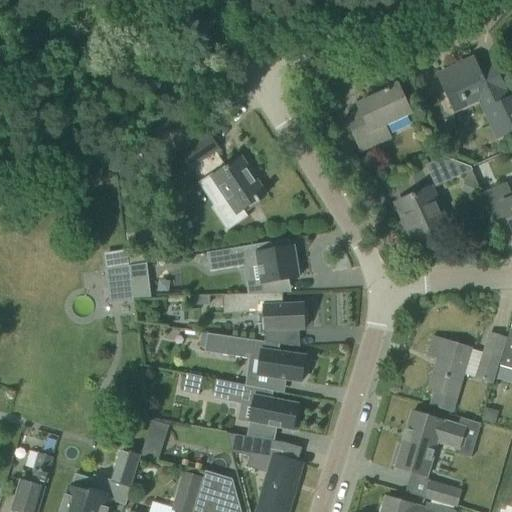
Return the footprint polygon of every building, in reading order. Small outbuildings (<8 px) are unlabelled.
[(438,76),(446,94),(455,113),(478,102),(495,140),(511,132),(511,95),(508,97),(493,65),(478,72),(472,60),(438,76)] [(358,106),(360,111),(344,118),(360,152),(391,138),(386,126),(411,115),(397,86),(385,92),(385,93),(358,106)] [(178,154),(188,169),(218,150),(208,135),(178,154)] [(425,165),(435,186),(471,170),(470,167),(443,157),(425,165)] [(210,179),(234,216),(265,195),(240,159),(210,179)] [(511,195),(506,182),(481,193),(493,222),(506,217),(511,231),(511,195)] [(395,204),(402,218),(407,216),(419,244),(449,230),(430,188),(395,204)] [(480,234),(466,240),(472,254),(486,249),(480,234)] [(299,278),(293,247),(289,248),(288,240),(206,253),(209,272),(257,264),(260,284),(299,278)] [(146,265),(128,268),(130,285),(148,282),(146,265)] [(128,268),(105,272),(107,290),(131,288),(130,285),(128,268)] [(304,330),(303,323),(306,323),(306,311),(303,311),(303,304),(282,305),(282,293),(222,295),(223,314),(263,313),(264,343),(277,344),(277,331),(304,330)] [(209,296),(194,297),(194,306),(209,305),(209,296)] [(511,332),(509,331),(499,365),(511,368),(511,332)] [(305,357),(278,353),(279,345),(277,344),(264,343),(207,334),(204,353),(260,361),(257,376),(301,383),(302,377),(304,377),(307,363),(304,362),(305,357)] [(476,379),(491,384),(505,339),(490,334),(476,379)] [(429,389),(436,391),(431,406),(451,412),(470,350),(434,339),(429,355),(439,358),(429,389)] [(198,396),(202,378),(186,374),(182,393),(198,396)] [(271,400),(273,392),(216,380),(212,399),(252,407),(249,422),(292,431),(293,425),(296,426),(299,411),(296,410),(298,405),(271,400)] [(482,420),(494,423),(496,417),(493,410),(486,408),(482,420)] [(428,478),(438,445),(459,451),(466,429),(412,412),(401,446),(397,445),(391,465),(395,466),(395,468),(428,478)] [(150,422),(149,450),(167,451),(168,423),(150,422)] [(248,437),(226,434),(231,453),(249,456),(247,468),(269,474),(257,511),(287,511),(293,490),(291,489),(293,482),(296,482),(301,464),(281,459),(281,456),(283,445),(284,443),(248,437)] [(111,482),(129,487),(139,457),(122,451),(111,482)] [(11,511),(12,511),(36,511),(53,457),(37,452),(28,480),(21,479),(11,511)] [(170,510),(175,511),(191,511),(202,477),(182,471),(170,510)] [(106,511),(110,500),(88,493),(92,480),(75,474),(71,488),(68,487),(60,511),(106,511)] [(423,497),(463,510),(468,493),(428,480),(423,497)] [(192,511),(239,511),(233,490),(201,481),(192,511)] [(456,511),(425,503),(423,509),(386,498),(381,511),(456,511)]
